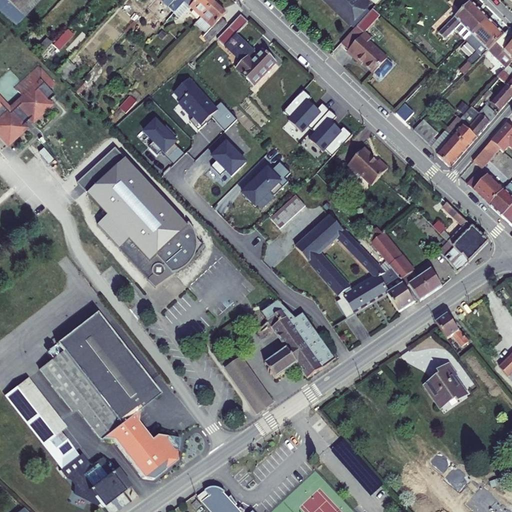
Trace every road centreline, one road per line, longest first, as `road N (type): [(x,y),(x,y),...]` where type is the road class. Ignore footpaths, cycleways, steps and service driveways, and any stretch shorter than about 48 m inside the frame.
road 1 (tertiary): [(141,511),(511,257)]
road 2 (tertiary): [(444,188),(253,0)]
